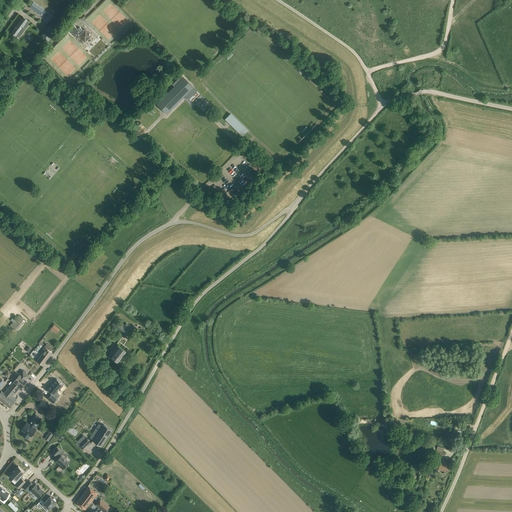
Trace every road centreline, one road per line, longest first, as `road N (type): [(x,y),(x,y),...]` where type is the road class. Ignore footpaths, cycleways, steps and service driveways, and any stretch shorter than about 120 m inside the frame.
road 1 (track): [(223,511),(78,367),(74,349),(152,249),(177,236),(240,240),(351,121),(352,74),(344,63),(250,0)]
road 2 (unclassified): [(6,420),(140,241),(175,221),(246,235),(297,202)]
road 3 (unclassified): [(70,502),(192,305),(261,246),(297,202)]
road 4 (unclassified): [(277,0),(352,50),(384,103)]
road 5 (track): [(507,346),(468,381),(436,376),(379,343)]
road 6 (unclassified): [(297,202),(384,103)]
road 7 (unclassified): [(384,103),(425,91),(511,108)]
road 8 (track): [(367,71),(442,46),(452,0)]
road 9 (track): [(467,450),(511,333)]
